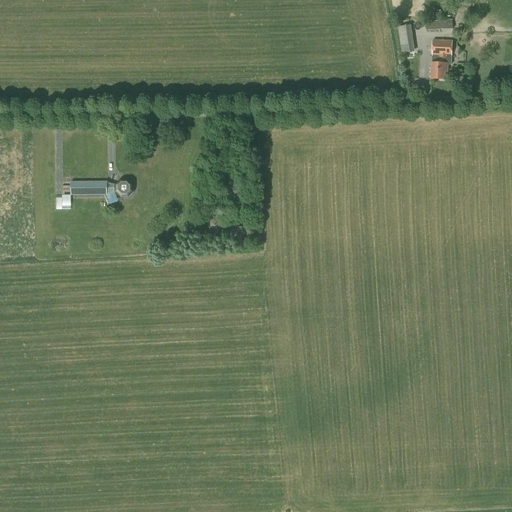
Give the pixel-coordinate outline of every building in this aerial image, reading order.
[(426,31),(446,30),(445,20),(425,22),(426,31)] [(402,54),(415,52),(411,25),(398,27),(402,54)] [(452,41),(433,40),(432,63),(431,63),(430,79),(444,79),(444,72),(447,72),(448,65),(451,65),(452,41)] [(242,197),(235,168),(222,172),(229,200),(242,197)] [(133,192),(133,185),(128,179),(120,179),(114,185),(107,183),(107,182),(71,182),(71,196),(108,195),(115,193),(120,198),(128,198),(133,192)] [(208,226),(208,227),(208,228),(208,229),(209,230),(209,231),(210,231),(210,232),(211,232),(212,233),(213,233),(214,233),(215,233),(216,233),(217,233),(218,233),(218,232),(219,232),(220,231),(221,230),(221,229),(222,229),(222,228),(222,227),(222,226),(222,225),(222,224),(221,224),(221,223),(221,222),(220,222),(220,221),(219,221),(219,220),(218,220),(218,219),(217,219),(216,219),(215,219),(214,219),(213,219),(212,219),(211,220),(210,220),(210,221),(209,221),(209,222),(208,223),(208,224),(208,225),(208,226)] [(246,241),(245,227),(230,227),(230,241),(246,241)]
